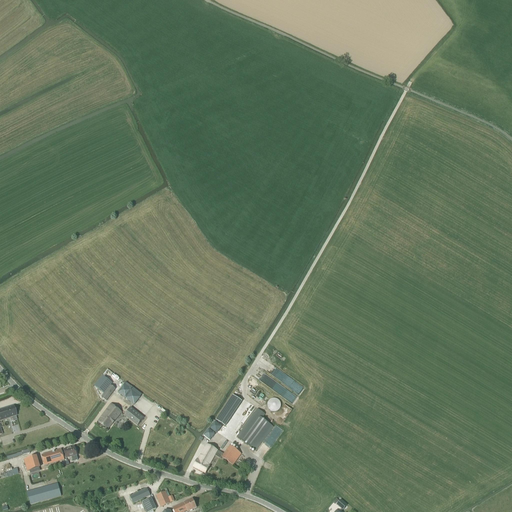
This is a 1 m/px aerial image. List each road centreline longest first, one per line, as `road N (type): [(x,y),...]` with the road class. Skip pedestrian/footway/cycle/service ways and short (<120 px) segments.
road 1 (track): [(406,89),(242,396)]
road 2 (tertiary): [(276,511),(90,443),(0,368)]
